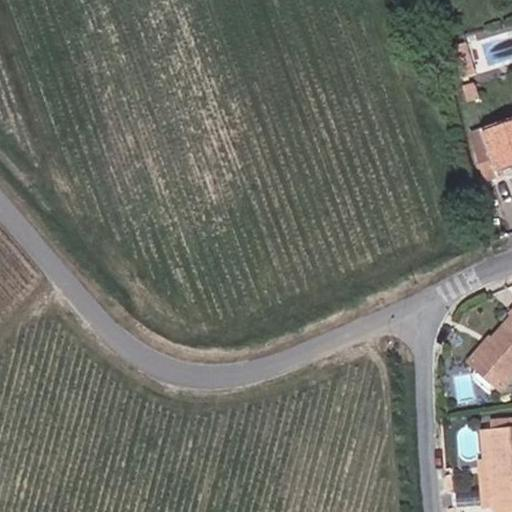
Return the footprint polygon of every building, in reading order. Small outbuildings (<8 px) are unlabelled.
[(472,43),(456,50),(465,76),(481,70),(472,43)] [(511,123),(494,129),(497,141),(482,146),(492,177),(511,170),(511,123)] [(511,381),(511,325),(478,365),(505,389),(511,381)] [(501,511),(511,511),(511,432),(493,434),(498,491),(494,492),(494,503),(500,503),(501,511)] [(498,491),(493,434),(479,435),(484,504),(494,503),(494,492),(498,491)]
